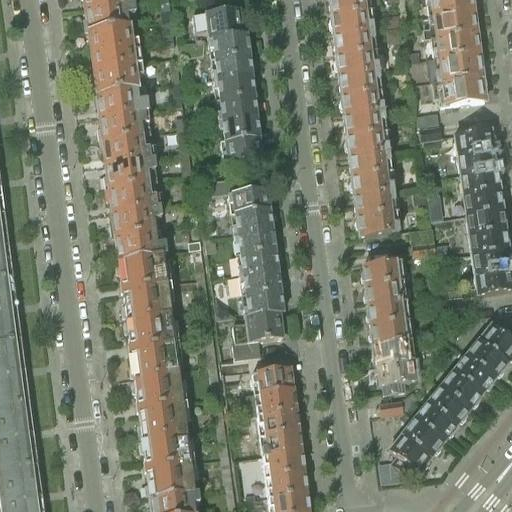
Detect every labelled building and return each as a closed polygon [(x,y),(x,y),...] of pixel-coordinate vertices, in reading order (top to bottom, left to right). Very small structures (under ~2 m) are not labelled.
[(78,0),(79,1),(82,4),(83,14),(129,8),(127,0),(78,0)] [(330,34),(331,41),(371,36),(369,17),(366,0),(330,0),(326,1),(329,23),(327,25),(328,33),(330,34)] [(470,0),(425,0),(427,11),(431,10),(433,22),(472,17),(472,15),(474,12),(473,7),(471,5),(470,0)] [(171,27),(168,3),(157,5),(160,28),(162,28),(171,27)] [(129,8),(83,14),(85,24),(82,24),(83,35),(86,35),(87,38),(125,33),(124,21),(131,20),(129,8)] [(240,30),(241,28),(240,19),(238,17),(238,15),(191,20),(193,42),(205,40),(205,44),(241,40),(240,30)] [(472,17),(433,22),(427,23),(429,35),(422,36),(424,46),(430,45),(433,63),(438,63),(477,57),(477,52),(479,50),(478,43),(476,44),(474,32),(477,32),(476,25),(473,23),(472,17)] [(174,51),(171,27),(162,28),(165,52),(174,51)] [(125,33),(87,38),(91,73),(114,70),(112,58),(135,55),(134,44),(127,45),(125,33)] [(371,36),(331,41),(334,64),(332,66),(333,73),(335,75),(336,81),(376,76),(371,36)] [(248,66),(248,60),(247,54),(249,53),(248,47),(246,46),(245,39),(241,40),(205,44),(210,86),(250,81),(249,75),(251,73),(250,67),(248,66)] [(201,46),(179,48),(180,61),(201,58),(201,46)] [(135,55),(112,58),(114,70),(91,73),(95,100),(133,95),(132,84),(139,83),(135,55)] [(477,57),(438,63),(440,75),(434,75),(435,87),(441,86),(481,81),(479,70),(481,68),(480,62),(478,60),(477,57)] [(173,71),(165,64),(168,91),(176,90),(173,71)] [(376,76),(336,81),(339,105),(337,106),(338,114),(340,115),(341,122),(381,117),(376,76)] [(250,81),(210,86),(215,126),(255,121),(254,115),(256,114),(255,108),(253,107),(252,95),(254,93),(253,90),(251,87),(250,81)] [(481,81),(441,86),(443,98),(437,99),(438,111),(484,106),(482,94),(484,92),(484,86),(481,84),(481,81)] [(179,111),(176,90),(168,91),(171,112),(174,112),(179,111)] [(95,100),(92,100),(93,111),(96,111),(97,122),(143,116),(142,107),(135,108),(133,95),(95,100)] [(182,135),(179,111),(174,112),(175,123),(172,124),(174,136),(182,135)] [(143,116),(97,122),(99,133),(96,133),(98,146),(140,141),(138,129),(145,128),(143,116)] [(381,117),(341,122),(344,145),(342,147),(343,154),(346,156),(347,163),(386,158),(381,117)] [(414,120),(416,131),(419,130),(437,128),(435,117),(414,120)] [(255,121),(215,126),(220,167),(260,163),(260,159),(261,158),(261,152),(259,151),(257,139),(259,137),(258,128),(256,127),(255,121)] [(438,128),(437,128),(419,130),(421,146),(426,145),(440,143),(438,128)] [(182,135),(174,136),(177,159),(185,158),(182,135)] [(453,141),(459,182),(495,176),(494,170),(496,168),(495,162),(493,162),(491,150),(493,148),(492,143),(490,142),(489,135),(453,141)] [(140,141),(98,146),(99,159),(102,158),(104,169),(108,168),(149,163),(148,152),(141,153),(140,141)] [(185,158),(177,159),(180,184),(188,183),(185,158)] [(386,158),(347,163),(349,185),(347,187),(348,195),(351,196),(352,203),(391,198),(386,158)] [(149,163),(108,168),(104,169),(105,181),(102,181),(104,194),(146,188),(144,176),(151,175),(149,163)] [(212,173),(193,175),(195,187),(213,185),(212,173)] [(495,176),(459,182),(465,221),(501,216),(500,209),(502,208),(501,202),(499,201),(498,200),(497,189),(499,188),(498,182),(496,181),(495,176)] [(188,183),(180,184),(184,207),(191,206),(188,183)] [(433,196),(432,185),(423,187),(424,198),(433,196)] [(146,188),(104,194),(106,206),(109,206),(110,217),(156,211),(154,199),(147,200),(146,188)] [(225,199),(230,240),(271,235),(270,229),(272,228),(271,222),(269,221),(267,209),(269,207),(268,201),(266,200),(265,194),(225,199)] [(391,198),(352,203),(354,225),(352,227),(353,234),(356,236),(357,243),(396,238),(391,198)] [(191,206),(184,207),(187,231),(194,230),(191,206)] [(156,211),(110,217),(111,228),(108,229),(110,241),(152,235),(150,224),(157,223),(156,211)] [(501,216),(465,221),(470,259),(506,254),(505,249),(507,247),(506,242),(504,241),(503,229),(504,228),(504,222),(501,221),(501,216)] [(3,218),(0,218),(0,281),(11,280),(3,218)] [(198,255),(194,230),(187,231),(180,232),(183,257),(190,256),(198,255)] [(409,237),(410,250),(431,247),(429,233),(409,237)] [(152,235),(110,241),(112,254),(115,253),(116,265),(161,259),(161,260),(162,260),(160,246),(153,247),(152,235)] [(271,235),(230,240),(235,281),(276,276),(275,270),(277,269),(276,263),(274,262),(272,250),(274,248),(274,242),(271,241),(271,235)] [(212,250),(211,243),(202,244),(204,257),(213,256),(212,250)] [(431,247),(410,250),(412,262),(433,260),(431,247)] [(506,254),(470,259),(476,300),(511,295),(511,289),(511,287),(511,281),(510,280),(508,269),(510,267),(509,261),(507,261),(506,254)] [(198,255),(190,256),(194,286),(202,285),(198,255)] [(161,259),(116,265),(116,267),(114,269),(115,278),(118,279),(120,295),(165,289),(161,260),(161,259)] [(399,267),(366,271),(360,272),(361,278),(359,280),(360,285),(362,286),(364,298),(362,299),(362,305),(365,306),(366,312),(404,307),(399,267)] [(276,276),(235,281),(240,322),(278,318),(281,317),(280,311),(282,309),(281,303),(279,302),(278,290),(280,289),(279,283),(277,282),(276,276)] [(11,280),(0,281),(0,345),(19,343),(11,280)] [(202,285),(194,286),(198,315),(206,314),(202,285)] [(165,289),(120,295),(122,311),(119,312),(121,322),(124,322),(124,324),(169,318),(165,289)] [(428,303),(439,302),(438,295),(427,297),(428,303)] [(404,307),(366,312),(366,317),(364,319),(365,324),(367,325),(369,337),(367,338),(367,344),(370,345),(371,352),(409,346),(404,307)] [(222,325),(221,318),(221,310),(211,311),(213,326),(222,325)] [(206,314),(198,315),(202,344),(209,343),(206,314)] [(464,314),(441,317),(442,326),(465,323),(464,314)] [(169,318),(124,324),(124,326),(121,328),(123,337),(126,338),(128,353),(172,347),(169,318)] [(281,343),(280,341),(282,338),(281,330),(279,328),(278,318),(240,322),(241,328),(230,330),(232,349),(230,349),(232,365),(219,367),(221,382),(251,378),(249,363),(257,361),(255,346),(281,343)] [(222,325),(213,326),(214,333),(223,332),(222,325)] [(445,342),(442,326),(432,327),(433,343),(445,342)] [(489,330),(463,361),(492,385),(496,380),(498,380),(502,376),(501,374),(509,364),(511,365),(511,363),(511,348),(511,347),(511,346),(511,336),(503,329),(497,336),(489,330)] [(19,343),(0,345),(0,409),(27,406),(19,343)] [(209,343),(202,344),(206,374),(213,373),(209,343)] [(409,346),(371,352),(371,357),(369,358),(370,364),(372,364),(374,376),(372,377),(373,383),(375,384),(376,391),(381,390),(382,399),(388,398),(397,397),(402,396),(400,387),(414,386),(409,346)] [(172,347),(128,353),(130,370),(127,372),(128,381),(132,382),(132,384),(176,378),(172,347)] [(489,389),(492,385),(463,361),(438,393),(467,416),(471,411),(473,411),(477,407),(476,405),(484,395),(486,396),(489,391),(489,389)] [(213,373),(206,374),(210,403),(217,402),(213,373)] [(289,374),(251,378),(256,421),(294,416),(293,410),(296,408),(295,402),(292,400),(289,374)] [(176,378),(132,384),(132,386),(129,388),(131,397),(134,398),(136,413),(180,407),(176,378)] [(438,393),(413,423),(442,447),(446,442),(448,442),(452,438),(451,436),(458,427),(460,427),(464,422),(463,420),(467,416),(438,393)] [(397,397),(388,398),(389,407),(378,408),(380,421),(393,419),(401,418),(403,415),(409,407),(412,404),(406,400),(399,409),(397,397)] [(217,402),(210,403),(214,434),(221,433),(217,402)] [(27,406),(0,409),(0,472),(36,468),(27,406)] [(180,407),(136,413),(138,430),(135,431),(136,441),(139,441),(140,444),(184,438),(180,407)] [(409,407),(403,415),(408,419),(414,411),(409,407)] [(442,447),(413,423),(408,419),(403,415),(401,418),(393,419),(394,427),(410,427),(387,455),(395,461),(390,468),(404,480),(409,473),(416,478),(420,473),(423,474),(426,469),(425,467),(428,464),(433,458),(435,458),(439,454),(438,451),(442,447)] [(294,416),(256,421),(261,462),(299,458),(296,431),(298,428),(297,423),(295,421),(294,416)] [(221,433),(214,434),(218,463),(225,462),(221,433)] [(184,438),(140,444),(140,445),(137,447),(138,457),(141,458),(144,473),(188,467),(184,438)] [(254,463),(253,455),(231,457),(232,466),(247,464),(254,463)] [(299,458),(261,462),(266,503),(304,498),(304,493),(306,490),(305,485),(303,483),(299,458)] [(225,462),(218,463),(222,492),(229,491),(225,462)] [(248,471),(247,464),(232,466),(233,473),(248,471)] [(188,467),(144,473),(146,489),(143,491),(144,500),(147,501),(147,502),(192,496),(188,467)] [(41,511),(36,468),(0,472),(0,511),(41,511)] [(390,468),(378,470),(381,488),(405,486),(404,480),(390,468)] [(231,511),(229,491),(222,492),(224,511),(231,511)] [(192,496),(147,502),(148,511),(189,511),(189,508),(197,507),(195,495),(192,496)] [(304,498),(266,503),(266,511),(308,511),(309,511),(308,505),(305,504),(304,498)]
